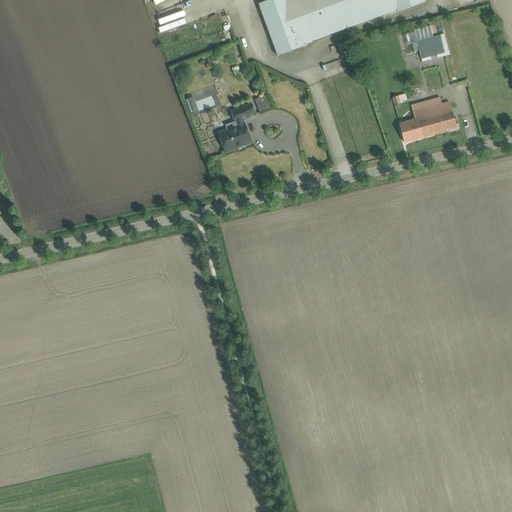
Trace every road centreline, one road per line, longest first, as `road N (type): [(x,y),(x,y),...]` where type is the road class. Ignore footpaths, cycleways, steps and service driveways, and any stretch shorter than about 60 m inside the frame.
road 1 (unclassified): [(0,260),(511,142)]
road 2 (unknown): [(349,179),(303,68),(264,43),(246,0)]
